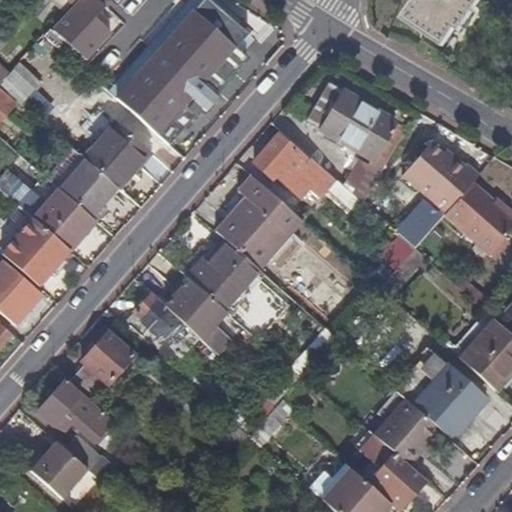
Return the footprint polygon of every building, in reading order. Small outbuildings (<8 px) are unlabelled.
[(119,21),(95,0),(79,0),(45,38),(73,63),(80,55),(84,59),(119,21)] [(413,0),(402,17),(444,45),(455,27),(460,29),(479,0),(413,0)] [(205,23),(192,12),(125,87),(166,123),(190,97),(203,82),(233,48),(220,37),(205,23)] [(212,16),(205,23),(220,37),(226,30),(212,16)] [(84,59),(80,55),(73,63),(77,67),(84,59)] [(12,71),(0,84),(0,85),(19,103),(32,89),(12,71)] [(210,89),(203,82),(190,97),(197,103),(210,89)] [(327,83),(304,122),(373,162),(396,123),(327,83)] [(0,119),(15,103),(0,89),(0,119)] [(78,129),(94,144),(82,157),(85,160),(117,188),(118,188),(150,153),(98,107),(78,129)] [(404,127),(396,123),(373,162),(368,170),(376,175),(404,127)] [(275,137),(251,163),(271,181),(275,177),(301,198),(308,189),(317,197),(332,180),(294,147),(291,151),(275,137)] [(442,152),(429,141),(399,175),(443,213),(471,182),(477,175),(465,165),(464,166),(454,157),(452,160),(442,152)] [(445,149),(442,152),(452,160),(454,157),(445,149)] [(117,188),(85,160),(59,189),(96,222),(106,210),(101,206),(117,188)] [(368,170),(354,162),(341,186),(360,203),(376,175),(368,170)] [(0,184),(0,190),(19,208),(33,194),(11,173),(0,184)] [(236,219),(229,213),(213,231),(226,242),(257,270),(300,222),(249,176),(236,191),(250,203),(236,219)] [(511,227),(511,219),(471,182),(443,213),(442,215),(487,255),(511,227)] [(57,189),(32,218),(69,251),(96,222),(59,189),(57,189)] [(29,218),(16,207),(3,221),(16,233),(29,218)] [(16,233),(0,251),(0,253),(38,287),(69,251),(32,218),(30,217),(29,218),(16,233)] [(185,276),(187,279),(226,312),(227,313),(261,274),(257,270),(226,242),(215,255),(220,259),(212,268),(201,258),(185,276)] [(425,259),(413,247),(377,289),(389,299),(425,259)] [(42,295),(13,268),(0,282),(0,310),(16,325),(42,295)] [(187,279),(162,306),(198,338),(201,341),(226,312),(187,279)] [(149,294),(120,324),(155,354),(164,345),(179,359),(198,338),(162,306),(149,294)] [(511,303),(503,313),(511,321),(511,303)] [(493,320),(484,313),(450,352),(458,360),(493,320)] [(511,372),(511,337),(493,320),(458,360),(488,385),(495,392),(511,372)] [(0,348),(13,334),(0,323),(0,348)] [(80,363),(82,365),(71,378),(95,399),(133,355),(106,332),(80,363)] [(427,350),(431,354),(479,395),(488,385),(458,360),(450,352),(436,340),(427,350)] [(417,370),(432,383),(410,406),(434,427),(445,437),(450,441),(486,401),(479,395),(431,354),(417,370)] [(112,420),(65,379),(36,414),(53,428),(61,418),(91,444),(112,420)] [(222,379),(204,398),(223,415),(248,437),(259,425),(229,397),(235,392),(222,379)] [(410,406),(403,400),(372,436),(403,463),(417,447),(434,427),(410,406)] [(273,434),(290,410),(278,402),(261,427),(273,434)] [(223,415),(211,430),(236,451),(248,437),(223,415)] [(445,437),(434,427),(417,447),(427,457),(445,437)] [(358,451),(380,471),(366,485),(386,502),(389,498),(400,508),(424,481),(403,463),(372,436),(358,451)] [(86,469),(55,442),(30,471),(60,498),(86,469)] [(348,468),(320,500),(333,511),(384,511),(390,506),(386,502),(366,485),(348,468)]
